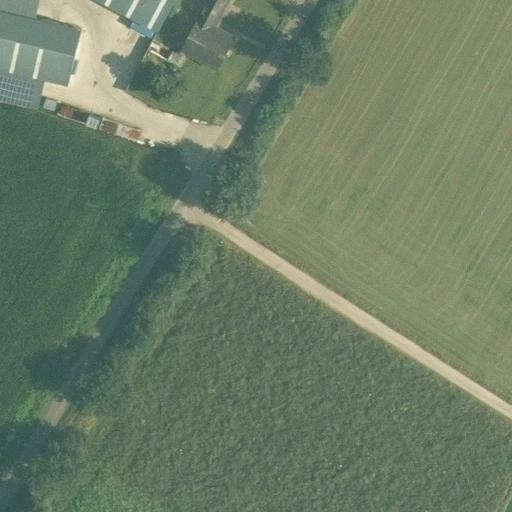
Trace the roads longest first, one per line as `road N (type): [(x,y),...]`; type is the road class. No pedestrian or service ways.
road 1 (unclassified): [(0,502),(309,0)]
road 2 (unknown): [(219,148),(104,87),(106,30),(75,0)]
